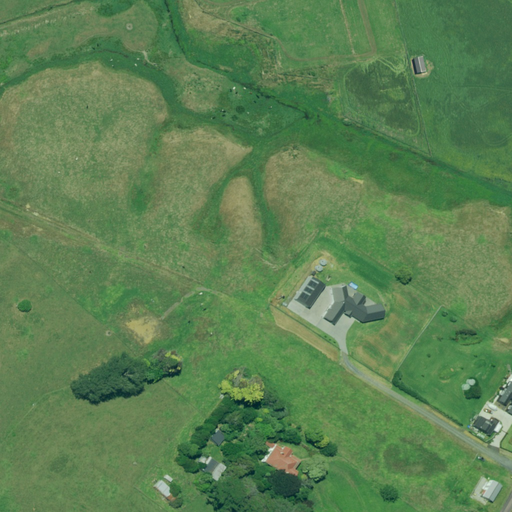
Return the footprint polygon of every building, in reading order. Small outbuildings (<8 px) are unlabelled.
[(423,57),(413,59),(417,75),(427,73),(423,57)] [(125,311),(121,307),(114,314),(117,318),(125,311)] [(493,426),(478,416),(472,426),(487,436),(493,426)] [(224,438),(216,430),(208,438),(216,446),(224,438)] [(286,455),(287,452),(278,446),(277,448),(260,438),(257,444),(267,451),(260,462),(287,480),(292,472),(289,470),(295,461),(286,455)] [(220,467),(209,457),(199,470),(211,479),(220,467)] [(153,487),(169,502),(174,496),(169,492),(170,491),(159,481),(153,487)] [(498,486),(489,481),(480,497),(489,502),(498,486)]
